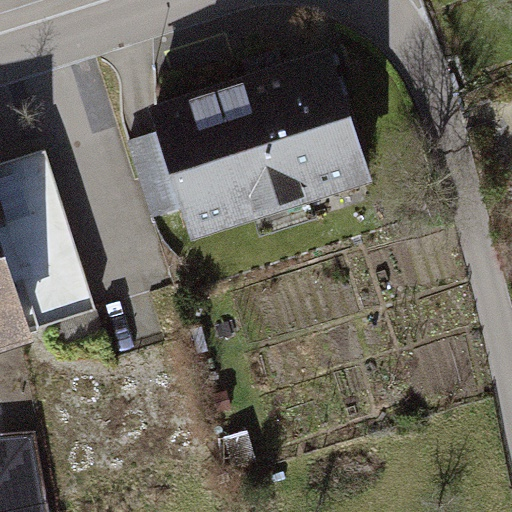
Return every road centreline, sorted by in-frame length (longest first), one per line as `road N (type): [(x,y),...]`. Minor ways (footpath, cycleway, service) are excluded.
road 1 (residential): [(388,0),(430,76),(511,372)]
road 2 (residential): [(0,52),(146,0)]
